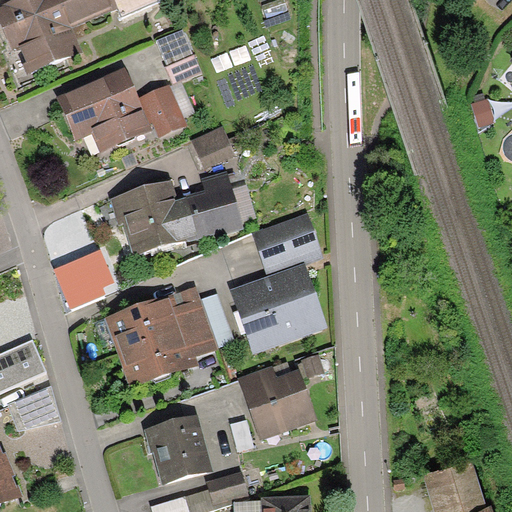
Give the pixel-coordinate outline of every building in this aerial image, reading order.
[(31,0),(0,13),(0,18),(14,50),(20,48),(31,74),(73,56),(71,53),(64,56),(51,26),(64,21),(67,28),(109,10),(104,0),(31,0)] [(148,0),(104,0),(109,10),(116,7),(120,16),(150,3),(148,0)] [(184,32),(159,44),(177,85),(202,74),(184,32)] [(124,76),(65,103),(81,139),(94,133),(100,144),(109,146),(114,144),(122,146),(132,142),(133,135),(148,128),(124,76)] [(165,92),(140,102),(149,124),(155,121),(161,135),(180,127),(165,92)] [(192,141),(199,156),(229,142),(223,127),(192,141)] [(229,142),(199,156),(204,168),(234,154),(229,142)] [(206,183),(210,198),(229,193),(225,178),(206,183)] [(169,187),(122,201),(138,258),(188,243),(187,239),(237,225),(229,193),(210,198),(175,208),(169,187)] [(302,218),(265,234),(277,270),(317,256),(302,218)] [(302,274),(239,298),(258,348),(320,325),(302,274)] [(198,291),(185,296),(204,353),(217,349),(198,291)] [(129,318),(116,323),(121,337),(118,341),(124,355),(183,333),(179,320),(173,320),(166,306),(150,312),(143,306),(131,311),(129,318)] [(189,347),(183,333),(124,355),(128,367),(133,370),(138,385),(152,381),(155,386),(171,381),(172,372),(189,366),(183,351),(189,347)] [(33,342),(0,357),(0,394),(47,373),(33,342)] [(242,380),(248,396),(276,386),(270,370),(242,380)] [(276,386),(248,396),(259,428),(273,423),(275,430),(282,433),(292,431),(295,423),(308,418),(294,379),(276,386)] [(51,391),(11,407),(20,431),(61,422),(51,391)] [(194,422),(149,434),(154,452),(160,450),(169,482),(207,473),(194,422)] [(0,504),(16,497),(0,458),(0,504)] [(464,460),(429,469),(442,511),(492,511),(490,503),(481,507),(464,460)] [(243,477),(210,487),(211,490),(217,510),(249,500),(243,477)] [(211,490),(185,499),(188,511),(211,511),(217,510),(211,490)] [(188,511),(185,499),(154,508),(155,511),(188,511)] [(308,511),(308,502),(236,507),(236,511),(308,511)]
